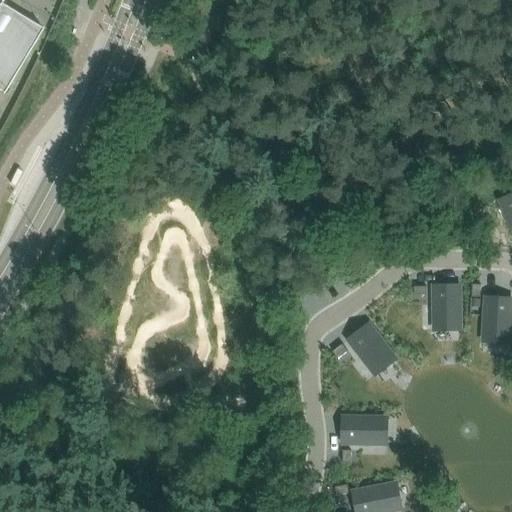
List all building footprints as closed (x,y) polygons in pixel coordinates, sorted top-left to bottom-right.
[(0,0),(0,89),(38,27),(0,4),(0,3),(1,0),(0,0)] [(511,195),(500,200),(511,227),(511,195)] [(469,215),(462,218),(466,229),(473,226),(469,215)] [(427,286),(414,287),(414,295),(427,295),(427,286)] [(459,286),(434,286),(434,325),(441,325),(441,328),(447,328),(460,328),(459,286)] [(480,288),(471,288),(471,300),(480,300),(480,288)] [(486,298),(483,340),(496,341),(497,337),(509,338),(511,299),(486,298)] [(369,324),(348,340),(372,371),(373,370),(375,368),(382,363),(384,366),(395,358),(369,324)] [(343,345),(333,352),(338,359),(348,351),(343,345)] [(343,417),(342,443),(381,444),(381,433),(381,431),(385,431),(385,418),(343,417)] [(343,450),(342,463),(351,463),(351,450),(343,450)] [(394,484),(353,492),(356,511),(384,511),(396,510),(394,499),(394,497),(397,497),(394,484)] [(347,485),(335,487),(336,495),(349,493),(347,485)]
